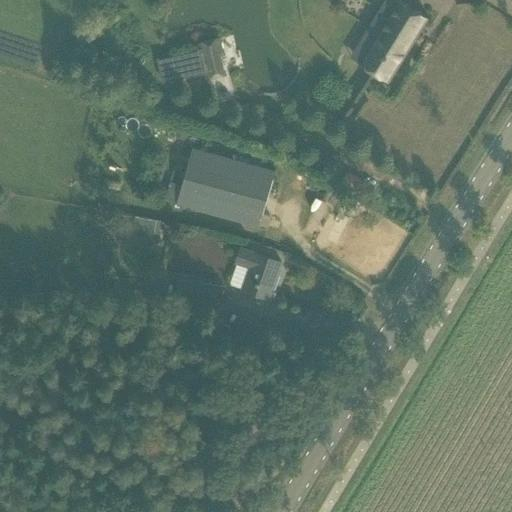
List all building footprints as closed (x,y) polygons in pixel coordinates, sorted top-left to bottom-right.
[(357,64),(387,83),(427,19),(397,0),(397,1),(395,0),(385,0),(360,41),(368,46),(357,64)] [(218,39),(198,44),(206,80),(225,75),(220,56),(222,56),(218,39)] [(273,171),(254,166),(193,148),(177,203),(257,226),(273,171)] [(345,173),(338,184),(354,193),(360,182),(345,173)] [(249,268),(241,291),(268,300),(281,263),(240,249),(235,263),(249,268)] [(177,295),(177,297),(193,300),(199,300),(217,303),(220,303),(223,286),(196,282),(180,280),(177,295)]
